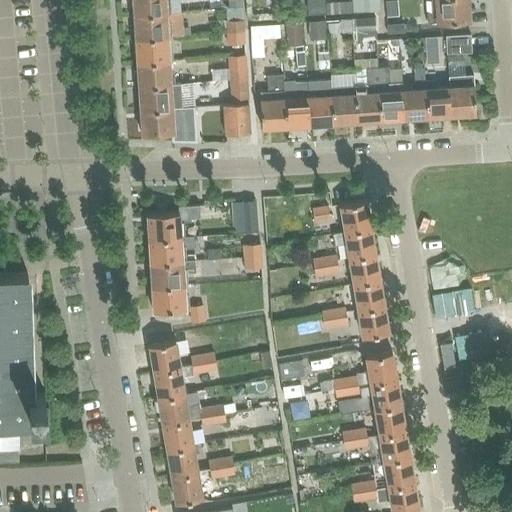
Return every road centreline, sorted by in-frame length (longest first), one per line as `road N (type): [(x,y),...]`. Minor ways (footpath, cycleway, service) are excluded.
road 1 (residential): [(451,511),(398,159)]
road 2 (residential): [(73,176),(398,159)]
road 3 (unclassified): [(125,470),(85,234)]
road 4 (unclassified): [(73,176),(55,0)]
road 5 (residential): [(508,152),(498,0)]
road 6 (residential): [(0,475),(125,470)]
